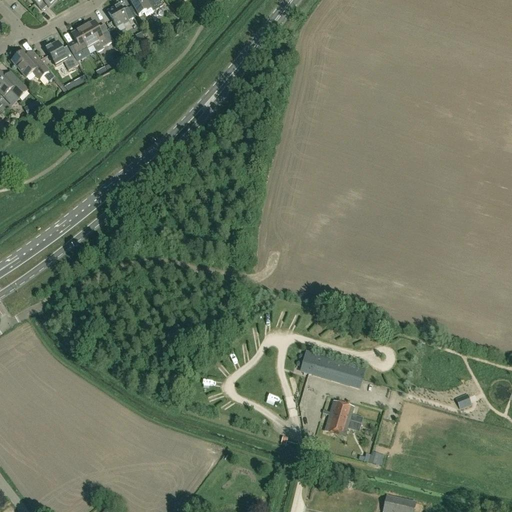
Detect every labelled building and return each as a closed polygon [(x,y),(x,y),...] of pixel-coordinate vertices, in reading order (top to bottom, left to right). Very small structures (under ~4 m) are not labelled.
[(56,0),(30,0),(39,9),(44,4),(48,8),(56,0)] [(152,13),(162,7),(160,3),(158,0),(129,0),(139,17),(144,14),(146,17),(153,14),(152,13)] [(20,15),(27,9),(21,3),(15,8),(20,15)] [(123,25),(134,19),(128,8),(122,12),(119,6),(108,13),(117,28),(119,32),(125,28),(123,25)] [(94,22),(83,29),(93,47),(93,46),(97,54),(104,50),(103,49),(113,43),(107,31),(101,34),(94,22)] [(71,35),(75,41),(67,46),(77,63),(89,56),(86,50),(93,47),(83,29),(71,35)] [(68,72),(79,66),(70,51),(64,55),(57,43),(46,49),(56,67),(63,63),(68,72)] [(49,73),(40,62),(32,53),(27,57),(23,53),(17,57),(18,58),(12,63),(26,79),(33,73),(40,81),(49,73)] [(0,94),(12,106),(28,91),(10,73),(5,78),(0,73),(0,72),(0,94)] [(359,390),(365,370),(317,356),(307,353),(301,373),(309,375),(359,390)] [(344,437),(353,409),(334,404),(326,431),(344,437)] [(359,456),(358,460),(381,467),(385,455),(373,452),(372,456),(366,454),(365,458),(359,456)] [(387,497),(383,511),(415,511),(417,503),(387,497)]
